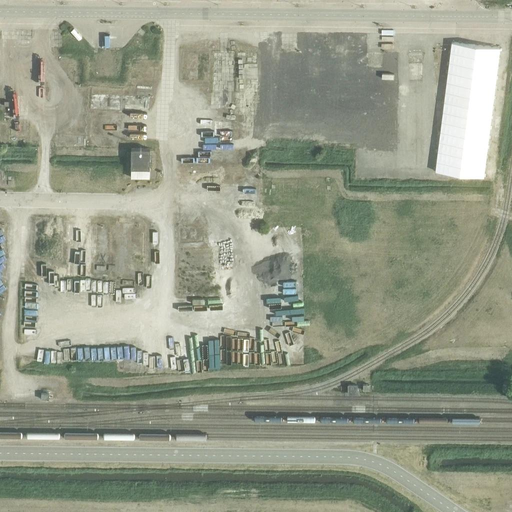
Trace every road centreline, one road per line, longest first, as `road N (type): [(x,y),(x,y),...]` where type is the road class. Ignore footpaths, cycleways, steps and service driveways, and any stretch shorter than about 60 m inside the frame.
road 1 (unknown): [(402,20),(403,131),(417,141),(433,122),(434,20)]
road 2 (unknown): [(273,17),(272,94),(280,108),(304,111),(316,96),(316,0)]
road 3 (unknown): [(15,200),(10,371),(19,382),(54,380)]
